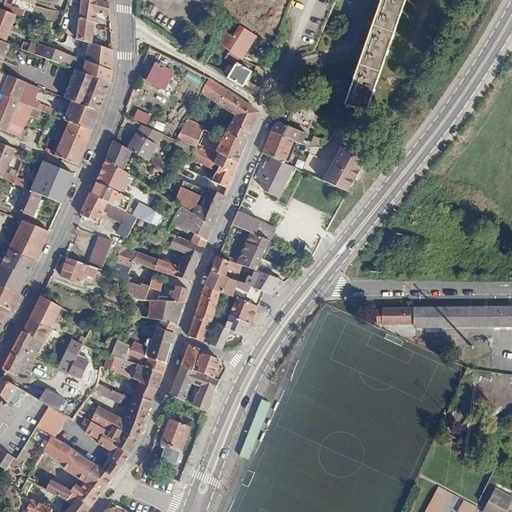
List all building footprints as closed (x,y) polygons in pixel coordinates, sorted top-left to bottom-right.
[(15,0),(14,4),(33,11),(37,0),(15,0)] [(110,4),(97,0),(81,0),(78,37),(92,42),(94,26),(96,11),(110,16),(110,4)] [(367,111),(404,0),(381,0),(346,104),(367,111)] [(0,40),(3,42),(14,14),(2,9),(0,8),(0,40)] [(229,53),(246,62),(258,32),(243,24),(244,22),(239,21),(234,35),(221,28),(215,41),(231,48),(229,53)] [(92,42),(90,41),(78,37),(77,42),(89,47),(78,70),(103,79),(110,83),(112,74),(113,50),(92,42)] [(15,47),(0,41),(0,71),(5,73),(15,47)] [(45,59),(67,67),(73,55),(54,48),(54,50),(40,44),(39,47),(24,41),(23,43),(18,41),(15,47),(45,59)] [(248,70),(232,62),(225,78),(241,86),(248,70)] [(148,73),(144,79),(164,90),(172,74),(156,65),(154,69),(151,68),(148,73)] [(78,70),(74,68),(63,96),(72,99),(99,111),(105,97),(110,83),(103,79),(78,70)] [(45,90),(5,73),(0,84),(0,92),(38,108),(45,90)] [(216,102),(223,89),(208,80),(203,93),(216,102)] [(249,82),(246,87),(256,92),(259,87),(249,82)] [(225,134),(244,143),(257,113),(223,89),(216,102),(233,114),(225,134)] [(0,131),(24,141),(38,108),(0,92),(0,131)] [(95,121),(99,111),(72,99),(64,120),(67,121),(91,131),(95,121)] [(139,117),(137,122),(150,127),(154,118),(141,113),(139,117)] [(83,148),(91,131),(67,121),(53,155),(77,164),(83,148)] [(192,148),(197,150),(205,130),(191,122),(182,143),(192,148)] [(303,134),(276,122),(270,134),(293,144),(298,146),(303,134)] [(212,166),(215,158),(208,155),(216,135),(205,130),(197,150),(192,148),(187,162),(209,172),(212,166)] [(216,154),(237,163),(244,143),(225,134),(216,154)] [(293,144),(270,134),(261,153),(271,158),(289,166),(291,162),(286,160),(293,144)] [(167,150),(143,136),(138,145),(134,153),(158,166),(167,150)] [(132,151),(113,141),(109,150),(105,160),(122,171),(132,151)] [(12,148),(0,142),(0,175),(19,185),(21,179),(3,170),(12,148)] [(363,154),(338,143),(320,181),(345,192),(363,154)] [(217,168),(233,174),(237,163),(216,154),(215,158),(212,166),(217,168)] [(278,201),(293,168),(289,166),(271,158),(260,183),(267,186),(263,194),(278,201)] [(128,175),(122,171),(105,160),(100,170),(94,181),(119,192),(128,175)] [(73,174),(43,161),(30,190),(48,198),(60,203),(67,189),(73,174)] [(211,185),(227,190),(233,174),(217,168),(211,185)] [(130,199),(119,192),(94,181),(92,187),(89,193),(106,201),(125,210),(130,199)] [(176,207),(211,228),(224,198),(205,193),(204,196),(180,185),(171,203),(176,207)] [(25,188),(17,212),(36,219),(37,214),(41,216),(44,208),(48,198),(25,188)] [(101,210),(106,201),(89,193),(84,204),(78,215),(94,222),(93,225),(97,227),(101,220),(105,222),(109,214),(101,210)] [(188,241),(202,248),(211,228),(176,207),(168,224),(185,232),(186,229),(192,233),(188,241)] [(120,220),(129,225),(134,214),(125,210),(120,220)] [(275,228),(235,212),(230,225),(270,241),(275,228)] [(184,252),(198,258),(202,248),(188,241),(134,214),(129,225),(184,252)] [(49,230),(24,219),(10,250),(34,261),(41,246),(49,230)] [(102,230),(99,238),(112,243),(115,234),(102,230)] [(89,267),(101,272),(112,243),(99,238),(94,253),(89,267)] [(133,254),(189,281),(198,258),(184,252),(178,265),(130,243),(127,251),(133,254)] [(263,248),(250,243),(242,261),(255,266),(263,248)] [(315,251),(297,243),(294,251),(311,259),(315,251)] [(129,263),(133,254),(127,251),(118,248),(113,256),(129,263)] [(34,261),(10,250),(3,266),(1,266),(0,268),(0,285),(19,294),(27,278),(34,261)] [(213,265),(210,270),(220,274),(222,269),(243,277),(246,269),(213,255),(210,264),(213,265)] [(80,283),(86,267),(67,260),(64,268),(61,276),(80,283)] [(271,279),(283,283),(293,274),(276,267),(271,279)] [(220,274),(210,270),(204,286),(219,292),(220,292),(227,277),(220,274)] [(271,279),(254,272),(248,286),(250,286),(264,292),(270,295),(283,283),(271,279)] [(149,290),(159,294),(165,281),(151,276),(145,288),(149,290)] [(19,294),(0,285),(0,305),(10,310),(15,302),(19,294)] [(166,297),(183,303),(187,289),(175,285),(172,293),(169,292),(166,297)] [(219,292),(204,286),(187,337),(202,343),(210,324),(219,292)] [(243,302),(257,308),(264,292),(250,286),(243,302)] [(162,317),(176,324),(183,303),(166,297),(159,294),(149,290),(143,308),(162,317)] [(61,307),(41,296),(36,308),(30,320),(51,328),(61,307)] [(237,299),(230,317),(250,325),(257,308),(243,302),(237,299)] [(10,310),(0,305),(0,323),(3,325),(7,318),(10,310)] [(511,308),(412,310),(412,328),(511,327),(511,308)] [(373,326),(407,326),(407,310),(379,310),(379,312),(373,312),(373,326)] [(153,335),(171,343),(176,324),(162,317),(159,326),(157,325),(153,335)] [(244,338),(250,325),(230,317),(224,330),(244,338)] [(51,328),(30,320),(26,326),(23,333),(35,337),(44,341),(51,328)] [(218,328),(210,345),(222,351),(230,334),(218,328)] [(23,360),(35,337),(23,333),(17,343),(12,354),(23,360)] [(123,340),(164,364),(171,343),(153,335),(150,346),(126,334),(123,340)] [(82,340),(71,336),(66,349),(79,353),(82,340)] [(142,364),(161,372),(164,364),(123,340),(115,336),(109,351),(121,356),(125,346),(145,358),(142,364)] [(44,341),(35,337),(23,360),(12,354),(8,361),(3,370),(14,375),(28,373),(44,341)] [(188,347),(181,365),(192,370),(199,351),(188,347)] [(79,353),(66,349),(57,366),(81,375),(82,369),(75,366),(79,353)] [(114,369),(121,356),(109,351),(102,363),(114,369)] [(220,362),(201,355),(198,365),(202,366),(200,373),(201,374),(214,379),(220,362)] [(139,380),(134,394),(136,395),(151,400),(161,372),(142,364),(131,360),(127,369),(136,372),(134,379),(139,380)] [(181,365),(168,393),(182,400),(192,370),(181,365)] [(220,381),(214,379),(201,374),(194,392),(195,392),(191,405),(207,413),(220,381)] [(0,398),(8,403),(18,386),(0,377),(0,398)] [(44,386),(38,397),(55,406),(61,394),(44,386)] [(104,437),(130,453),(138,438),(150,404),(134,399),(136,395),(134,394),(114,386),(112,392),(131,400),(128,408),(125,407),(124,410),(127,411),(126,413),(95,409),(85,424),(104,437)] [(8,403),(0,398),(0,421),(3,423),(12,407),(8,403)] [(187,425),(169,417),(159,440),(163,442),(161,445),(163,446),(158,457),(172,462),(187,425)] [(86,483),(99,466),(52,435),(44,448),(65,468),(86,483)] [(86,483),(101,492),(115,474),(128,457),(130,453),(104,437),(99,445),(112,454),(111,456),(113,458),(105,470),(99,466),(86,483)] [(16,453),(3,447),(0,451),(0,462),(8,465),(16,453)] [(158,460),(145,455),(139,466),(154,472),(158,460)] [(65,502),(71,492),(51,479),(46,488),(65,502)] [(71,492),(91,505),(96,499),(101,492),(86,483),(80,491),(74,488),(71,492)] [(441,511),(451,493),(435,485),(421,511),(441,511)] [(511,499),(511,496),(494,488),(482,510),(486,511),(505,511),(511,501),(511,499)] [(66,511),(85,511),(91,505),(71,492),(65,502),(64,503),(70,507),(66,511)] [(49,511),(51,510),(30,498),(22,511),(49,511)] [(475,511),(478,506),(464,499),(457,511),(458,511),(475,511)]
